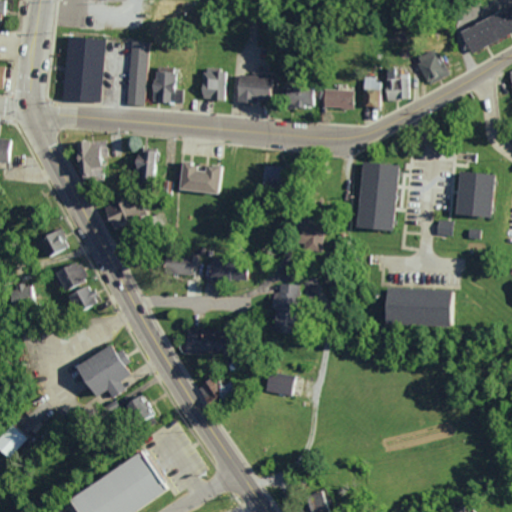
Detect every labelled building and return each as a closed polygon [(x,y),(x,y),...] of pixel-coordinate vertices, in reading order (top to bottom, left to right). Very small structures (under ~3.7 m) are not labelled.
[(469,53),(511,31),(511,17),(507,7),(458,31),(469,53)] [(69,35),(63,96),(101,100),(107,39),(69,35)] [(133,41),(127,102),(146,104),(152,43),(133,41)] [(426,84),(446,75),(434,49),(414,58),(426,84)] [(153,101),(182,101),(182,89),(173,89),(174,66),(153,66),(153,101)] [(399,67),(385,66),(385,78),(398,78),(399,67)] [(218,68),(202,67),(202,99),(228,100),(228,72),(218,72),(218,68)] [(410,73),(399,73),(399,79),(384,79),(385,99),(410,99),(410,73)] [(268,76),(236,74),(235,101),(267,102),(268,76)] [(376,107),(377,77),(363,77),(362,106),(376,107)] [(284,87),(284,106),(316,106),(316,96),(311,96),(311,87),(284,87)] [(356,90),(322,89),(322,107),(355,108),(356,90)] [(0,162),(11,162),(12,138),(0,137),(0,162)] [(75,141),(75,180),(102,180),(101,157),(106,157),(106,140),(75,141)] [(133,177),(157,177),(158,151),(134,151),(133,177)] [(176,189),(221,194),(224,167),(203,165),(203,172),(194,171),(195,163),(179,161),(176,189)] [(395,165),(359,162),(352,227),(388,231),(395,165)] [(259,186),(273,188),(278,167),(263,164),(259,186)] [(492,175),(456,172),(452,214),(488,218),(492,175)] [(108,227),(146,214),(142,202),(134,205),(131,196),(101,206),(108,227)] [(454,221),(437,218),(434,233),(451,236),(454,221)] [(302,242),(302,251),(320,251),(320,223),(290,224),(291,243),(302,242)] [(48,257),(69,246),(59,227),(38,237),(48,257)] [(195,274),(196,254),(161,253),(160,273),(195,274)] [(54,270),(61,290),(85,280),(78,261),(54,270)] [(244,279),(244,264),(208,265),(208,280),(244,279)] [(270,308),(296,309),(297,284),(278,283),(278,292),(271,292),(270,308)] [(9,304),(35,302),(34,285),(8,286),(9,304)] [(65,294),(73,312),(96,302),(88,285),(65,294)] [(380,325),(453,326),(453,290),(381,288),(380,325)] [(86,379),(77,386),(63,407),(34,375),(19,325),(30,320),(41,331),(80,338),(112,308),(121,319),(101,335),(93,341),(76,353),(78,358),(79,369),(86,379)] [(198,329),(186,327),(183,349),(209,353),(211,336),(197,334),(198,329)] [(76,353),(78,358),(79,369),(86,379),(98,396),(124,388),(122,378),(129,370),(125,364),(129,356),(122,347),(118,350),(111,339),(76,353)] [(294,376),(271,370),(265,389),(289,396),(294,376)] [(229,382),(226,383),(222,374),(198,385),(205,403),(234,392),(229,382)] [(121,405),(136,425),(154,412),(139,392),(121,405)] [(0,430),(12,417),(27,430),(8,450),(0,442),(0,430)] [(142,451),(167,489),(136,511),(77,511),(71,503),(142,451)]
